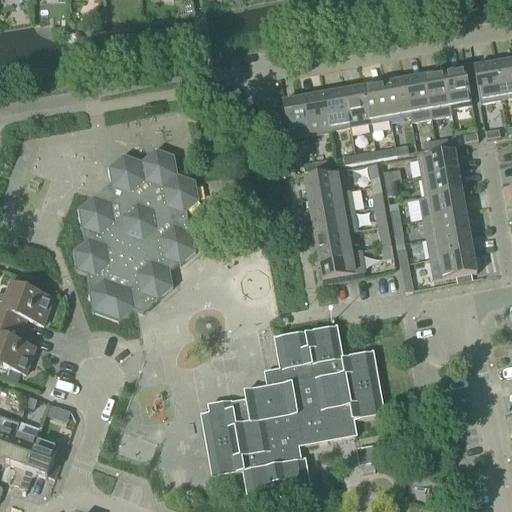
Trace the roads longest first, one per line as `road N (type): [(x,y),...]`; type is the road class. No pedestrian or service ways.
road 1 (residential): [(210,74),(264,74),(511,32)]
road 2 (residential): [(468,301),(504,511)]
road 3 (residential): [(511,291),(486,146)]
road 4 (residential): [(72,490),(109,361)]
road 5 (residential): [(342,317),(468,301)]
